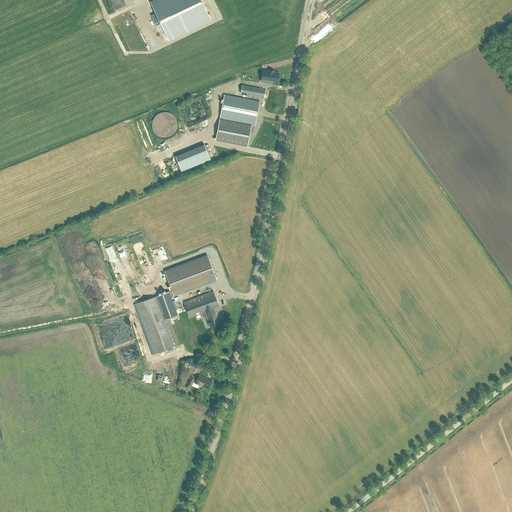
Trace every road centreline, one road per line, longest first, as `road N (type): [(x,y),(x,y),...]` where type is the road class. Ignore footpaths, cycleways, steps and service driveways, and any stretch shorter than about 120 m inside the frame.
road 1 (unclassified): [(189,511),(237,361),(308,0)]
road 2 (unclassified): [(348,511),(511,379)]
